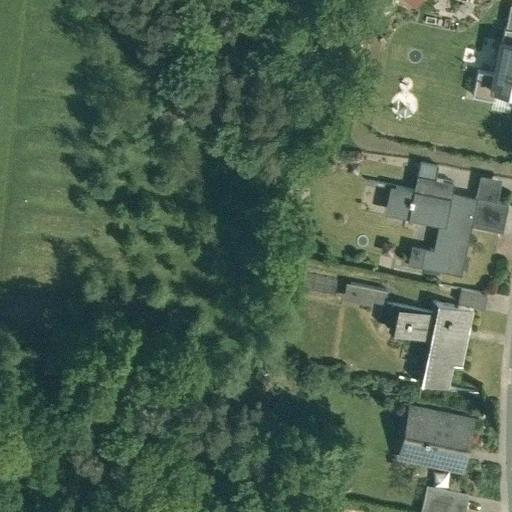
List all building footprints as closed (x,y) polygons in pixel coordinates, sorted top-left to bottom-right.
[(502,27),(500,40),(511,42),(511,28),(507,28),(502,27)] [(511,42),(500,40),(497,40),(491,73),(489,87),(511,90),(511,42)] [(489,87),(491,73),(474,70),(471,93),(488,96),(489,87)] [(489,91),(488,102),(507,104),(509,93),(489,91)] [(475,200),(452,195),(455,181),(418,173),(415,188),(397,184),(392,206),(445,217),(439,247),(431,245),(431,248),(427,264),(462,271),(472,223),(503,230),(509,201),(496,199),(476,194),(475,200)] [(496,199),(500,179),(480,175),(476,194),(496,199)] [(431,248),(412,244),(408,260),(427,264),(431,248)] [(387,289),(346,282),(344,296),(385,303),(387,289)] [(489,293),(463,288),(460,301),(486,306),(489,293)] [(434,301),(441,303),(439,312),(400,303),(395,325),(434,334),(424,381),(449,387),(455,363),(463,365),(468,339),(460,337),(466,307),(435,300),(434,301)] [(469,420),(418,409),(408,455),(460,466),(469,420)] [(465,495),(432,488),(427,511),(458,511),(461,496),(465,497),(465,495)]
